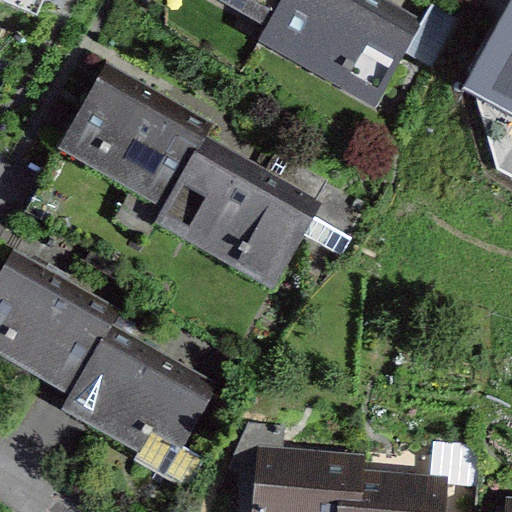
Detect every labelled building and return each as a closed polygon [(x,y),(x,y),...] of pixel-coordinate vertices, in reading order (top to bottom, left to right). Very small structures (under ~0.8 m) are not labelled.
[(22,0),(57,15),(63,0),(22,0)] [(225,0),(283,31),(299,0),(225,0)] [(417,37),(347,0),(299,0),(283,31),(274,47),(381,104),(417,37)] [(100,82),(63,149),(173,210),(201,158),(210,142),(100,82)] [(307,215),(201,158),(173,210),(165,226),(271,282),(307,215)] [(10,272),(0,290),(0,353),(84,400),(111,348),(120,332),(10,272)] [(218,405),(111,348),(84,400),(75,416),(182,472),(218,405)] [(377,464),(279,460),(276,511),(375,511),(376,487),(377,464)] [(451,511),(452,489),(376,487),(375,511),(451,511)]
